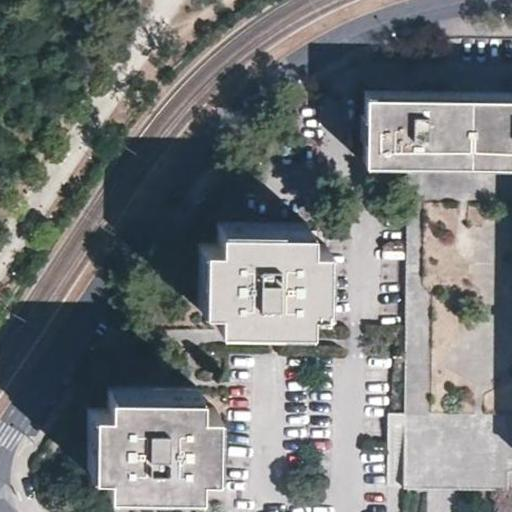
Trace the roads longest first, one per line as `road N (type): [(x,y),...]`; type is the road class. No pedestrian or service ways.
road 1 (residential): [(0,447),(150,210),(212,137),(291,65),(352,32),(468,0)]
road 2 (residential): [(349,511),(359,222)]
road 3 (unknown): [(275,511),(264,495),(271,386)]
